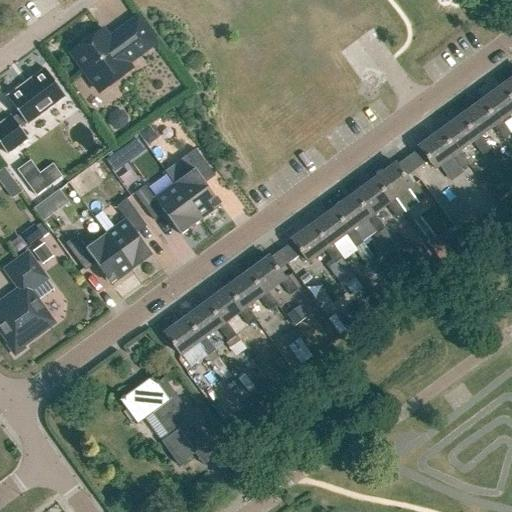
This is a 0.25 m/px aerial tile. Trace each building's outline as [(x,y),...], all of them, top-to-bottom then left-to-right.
[(109,39),(102,30),(93,36),(88,35),(80,41),(79,46),(70,53),(84,72),(83,73),(93,88),(95,87),(99,92),(131,69),(126,64),(155,43),(137,19),(109,39)] [(26,125),(65,96),(44,69),(6,97),(18,115),(13,119),(11,116),(0,123),(0,146),(6,154),(27,139),(20,129),(25,124),(26,125)] [(511,77),(500,86),(511,103),(511,77)] [(495,124),(499,121),(511,111),(511,103),(500,86),(479,102),(495,124)] [(479,102),(458,117),(475,139),(479,136),(491,127),(501,140),(509,134),(499,121),(495,124),(479,102)] [(126,117),(122,112),(115,111),(110,115),(109,122),(113,127),(120,128),(125,124),(126,117)] [(458,117),(438,132),(454,154),(458,151),(471,142),(481,155),(489,149),(479,136),(475,139),(458,117)] [(147,147),(158,139),(148,126),(137,133),(147,147)] [(419,150),(404,160),(412,172),(427,161),(433,169),(450,157),(460,170),(468,165),(458,151),(454,154),(438,132),(417,147),(419,150)] [(164,171),(173,184),(200,220),(220,205),(204,183),(214,176),(194,149),(164,171)] [(113,172),(121,166),(112,154),(105,160),(113,172)] [(64,176),(53,162),(40,171),(30,159),(17,168),(37,195),(64,176)] [(100,183),(111,175),(103,164),(92,171),(100,183)] [(394,164),(373,179),(389,202),(393,199),(403,212),(404,213),(404,214),(417,204),(416,203),(424,197),(413,182),(410,185),(394,164)] [(12,179),(4,167),(0,169),(0,182),(2,186),(12,179)] [(373,179),(352,194),(368,217),(372,214),(385,204),(396,219),(404,213),(393,199),(389,202),(373,179)] [(200,220),(173,184),(153,198),(144,186),(133,194),(153,221),(163,213),(179,235),(200,220)] [(352,194),(332,210),(348,232),(352,229),(365,220),(375,233),(382,227),(372,214),(368,217),(352,194)] [(124,219),(104,234),(131,270),(151,256),(135,234),(145,226),(126,199),(115,207),(124,219)] [(46,204),(40,215),(47,219),(54,209),(46,204)] [(332,210),(311,225),(327,247),(331,244),(344,235),(354,248),(362,242),(352,229),(348,232),(332,210)] [(28,246),(42,236),(34,225),(20,235),(28,246)] [(277,253),(286,265),(300,254),(306,262),(323,250),(333,263),(340,258),(341,258),(331,244),(327,247),(311,225),(290,240),(292,242),(277,253)] [(439,261),(466,242),(456,227),(429,247),(439,261)] [(131,270),(104,234),(84,249),(75,236),(65,244),(84,271),(94,263),(110,285),(131,270)] [(354,248),(362,259),(370,253),(362,242),(354,248)] [(41,265),(52,257),(43,244),(32,252),(41,265)] [(22,346),(53,324),(37,301),(53,290),(46,279),(27,253),(4,270),(18,289),(0,302),(0,332),(8,344),(7,345),(14,356),(24,349),(22,346)] [(246,272),(262,294),(266,292),(279,282),(289,296),(297,290),(286,275),(283,278),(267,257),(246,272)] [(340,258),(333,263),(328,267),(342,286),(354,277),(340,258)] [(396,268),(386,276),(398,292),(408,284),(396,268)] [(242,310),(246,307),(258,297),(268,311),(276,305),(266,292),(262,294),(246,272),(225,287),(242,310)] [(225,287),(205,302),(221,325),(225,322),(235,335),(248,326),(256,320),(246,307),(242,310),(225,287)] [(200,340),(204,337),(217,327),(227,341),(235,335),(225,322),(221,325),(205,302),(184,318),(200,340)] [(294,326),(308,316),(300,305),(286,316),(294,326)] [(163,333),(179,355),(197,343),(206,356),(214,350),(204,337),(200,340),(184,318),(163,333)] [(202,466),(217,455),(162,380),(156,384),(151,378),(117,402),(134,426),(152,414),(168,436),(161,442),(178,465),(193,454),(202,466)]
